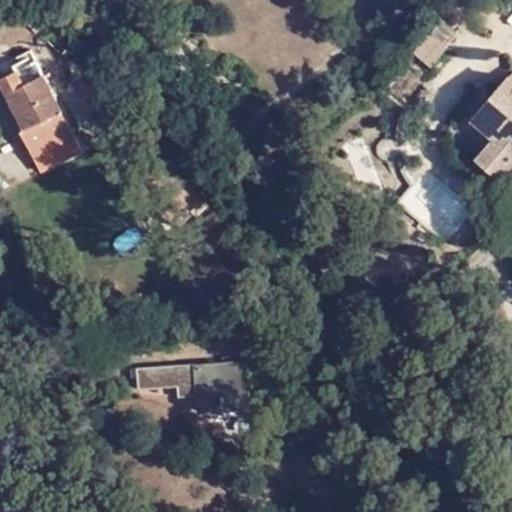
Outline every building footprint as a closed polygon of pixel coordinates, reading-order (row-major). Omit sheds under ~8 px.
[(458,32),(442,19),(413,52),(430,66),(458,32)] [(0,79),(0,82),(19,121),(24,119),(29,128),(24,130),(20,132),(28,150),(45,141),(48,150),(73,137),(36,62),(0,79)] [(511,78),(507,75),(472,117),(495,136),(477,158),(511,185),(511,160),(509,158),(511,154),(511,78)] [(24,119),(19,121),(24,130),(29,128),(24,119)] [(79,150),(73,137),(48,150),(32,158),(39,171),(79,150)] [(45,141),(28,150),(32,158),(48,150),(45,141)] [(169,159),(143,183),(181,222),(190,213),(206,199),(169,159)] [(181,222),(143,183),(139,187),(175,227),(181,222)] [(210,204),(206,199),(190,213),(195,218),(210,204)] [(226,226),(213,212),(198,226),(212,237),(226,226)] [(247,402),(240,354),(130,369),(133,394),(172,389),(174,400),(191,398),(193,410),(247,402)]
